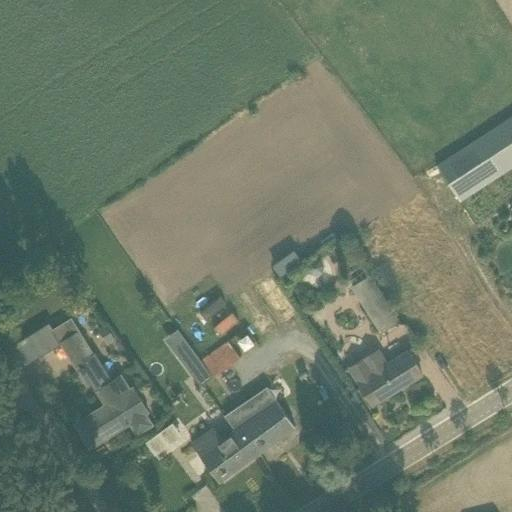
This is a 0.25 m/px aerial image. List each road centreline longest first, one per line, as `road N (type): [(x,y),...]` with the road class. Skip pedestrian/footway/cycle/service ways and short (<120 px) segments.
road 1 (tertiary): [(319,511),(511,392)]
road 2 (unclassified): [(0,341),(112,511)]
